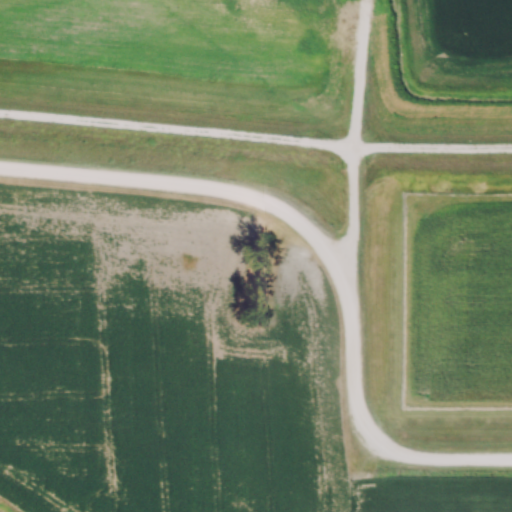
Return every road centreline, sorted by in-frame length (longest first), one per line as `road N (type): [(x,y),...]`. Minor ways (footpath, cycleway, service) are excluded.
road 1 (residential): [(0,167),(239,193),(300,220),(344,283),(360,414),(374,438),(403,454)]
road 2 (track): [(0,101),(320,126),(511,119)]
